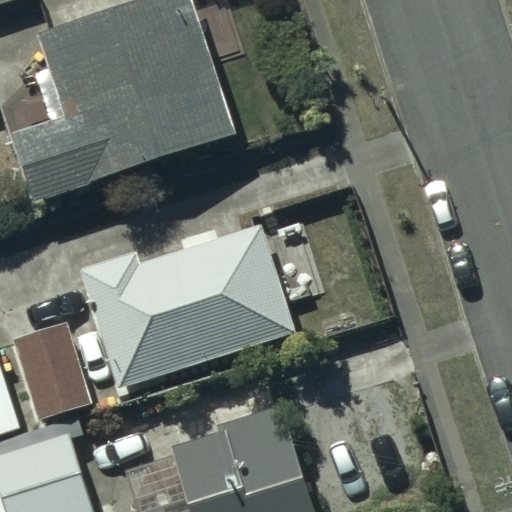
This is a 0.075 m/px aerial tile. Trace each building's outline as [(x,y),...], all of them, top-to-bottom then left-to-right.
[(9,135),(31,202),(233,137),(188,0),(143,0),(34,36),(61,119),(9,135)] [(78,272),(115,391),(291,336),(257,226),(135,264),(132,255),(78,272)] [(13,340),(35,420),(89,405),(67,325),(13,340)] [(0,434),(20,428),(0,365),(0,434)] [(125,471),(138,511),(310,511),(277,408),(215,428),(217,434),(167,450),(170,457),(125,471)] [(79,419),(0,442),(0,500),(3,511),(86,511),(67,442),(84,436),(79,419)]
